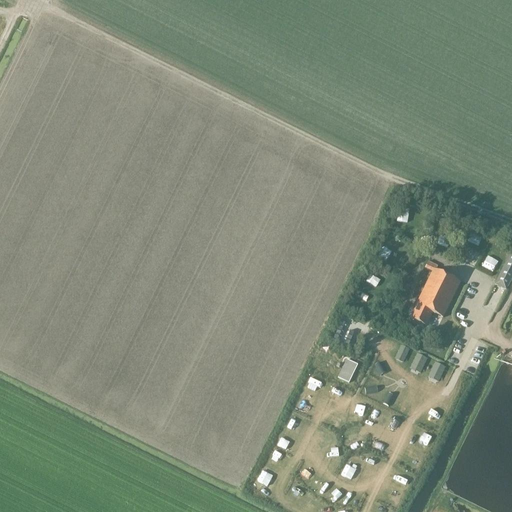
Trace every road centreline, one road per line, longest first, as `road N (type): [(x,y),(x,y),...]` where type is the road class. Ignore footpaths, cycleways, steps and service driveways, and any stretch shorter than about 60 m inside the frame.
road 1 (track): [(29,14),(45,7),(378,173),(511,222)]
road 2 (track): [(0,95),(33,24),(21,10),(0,12)]
